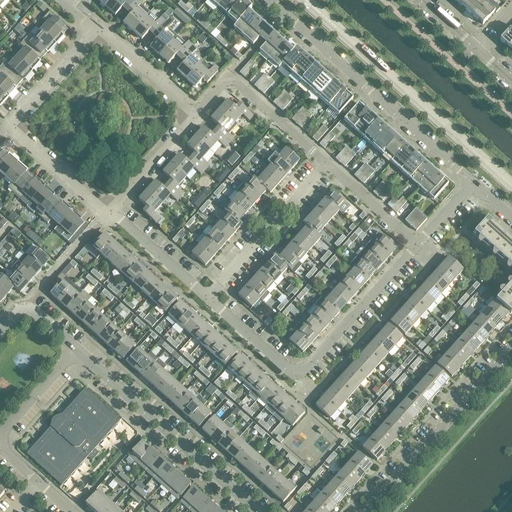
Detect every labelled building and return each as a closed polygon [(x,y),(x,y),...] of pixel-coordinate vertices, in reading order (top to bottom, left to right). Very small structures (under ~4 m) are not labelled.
[(128,0),(128,1),(126,0),(112,0),(105,7),(115,16),(124,6),(128,9),(136,0),(128,0)] [(132,31),(149,12),(140,4),(143,2),(141,0),(136,0),(128,9),(132,13),(123,23),(132,31)] [(224,0),(218,8),(227,16),(241,0),(224,0)] [(242,0),(241,0),(227,16),(236,24),(233,28),(252,7),(251,6),(251,5),(250,3),(249,3),(247,3),(246,1),(245,2),(242,0)] [(460,0),(458,3),(466,10),(475,0),(460,0)] [(482,0),(475,0),(466,10),(474,17),(486,4),(482,0)] [(495,10),(499,7),(493,0),(489,0),(489,1),(495,10)] [(21,8),(25,12),(30,7),(26,3),(21,8)] [(486,4),(474,17),(482,25),(495,11),(486,4)] [(252,7),(233,28),(243,36),(258,20),(254,17),(255,16),(254,15),(254,14),(253,12),(252,12),(250,12),(249,11),(252,7)] [(172,14),(186,25),(190,20),(177,9),(172,14)] [(155,33),(165,22),(161,17),(158,20),(149,12),(132,31),(142,40),(151,30),(155,33)] [(47,24),(41,31),(56,44),(58,42),(60,38),(67,30),(49,13),(42,20),(47,24)] [(258,20),(243,36),(252,45),(268,28),(267,27),(266,25),(266,24),(264,23),(263,23),(261,22),(261,23),(258,20)] [(159,55),(177,36),(168,28),(170,26),(165,22),(155,33),(159,37),(150,47),(159,55)] [(511,26),(500,40),(508,48),(511,43),(511,26)] [(30,33),(24,40),(43,57),(50,49),(52,48),(56,44),(41,31),(35,37),(30,33)] [(275,34),(259,51),(269,60),(284,43),(280,40),(281,40),(280,38),(280,37),(279,36),(278,35),(276,35),(275,34)] [(182,57),(192,46),(187,42),(185,44),(177,36),(159,55),(168,64),(178,54),(182,57)] [(43,57),(24,40),(18,46),(23,51),(17,57),(32,71),(33,70),(36,65),(43,57)] [(284,43),(269,60),(278,68),(297,47),(293,51),(293,50),(292,48),(292,47),(290,46),(289,47),(287,45),(287,46),(284,43)] [(192,46),(182,57),(186,61),(176,71),(186,80),(202,61),(194,53),(197,50),(192,46)] [(297,47),(278,68),(282,65),(291,73),(306,57),(303,54),(303,53),(302,52),(302,50),(301,49),(300,48),(298,48),(297,47)] [(224,58),(230,63),(233,59),(227,54),(224,58)] [(6,60),(0,67),(19,84),(26,76),(30,73),(32,71),(17,57),(11,64),(6,60)] [(306,57),(291,73),(300,81),(316,64),(315,63),(315,62),(314,61),(313,60),(311,60),(309,59),(306,57)] [(211,69),(202,61),(186,80),(195,88),(204,78),(209,82),(219,70),(214,66),(211,69)] [(255,65),(250,61),(239,73),(244,77),(255,65)] [(316,64),(300,81),(310,90),(324,73),(321,71),(322,70),(321,69),(320,67),(320,66),(318,65),(317,65),(316,64)] [(19,84),(0,67),(0,66),(0,90),(8,98),(9,97),(11,94),(12,92),(19,84)] [(324,73),(310,90),(319,98),(334,81),(333,80),(333,79),(332,77),(331,77),(330,77),(328,75),(328,76),(324,73)] [(265,74),(254,86),(258,90),(269,78),(265,74)] [(269,78),(258,90),(263,95),(274,82),(269,78)] [(334,81),(319,98),(328,107),(343,90),(340,87),(341,87),(339,85),(339,84),(338,83),(337,82),(336,82),(334,81)] [(343,90),(328,107),(338,115),(354,98),(352,97),(352,95),(351,94),(350,94),(348,94),(347,92),(346,93),(343,90)] [(277,107),(288,95),(284,91),(273,103),(277,107)] [(277,107),(282,111),(293,99),(288,95),(277,107)] [(227,101),(219,110),(234,124),(242,115),(249,121),(253,116),(241,106),(237,110),(227,101)] [(344,120),(353,129),(367,113),(364,111),(365,110),(363,108),(363,107),(363,106),(361,105),(360,105),(358,104),(344,120)] [(302,108),(292,120),(296,124),(307,112),(302,108)] [(237,127),(234,124),(219,110),(210,120),(221,129),(217,133),(229,143),(233,139),(229,135),(237,127)] [(307,112),(296,124),(301,128),(312,116),(307,112)] [(367,113),(353,129),(363,137),(377,121),(376,120),(376,118),(375,117),(374,117),(373,117),(371,115),(371,116),(367,113)] [(377,121),(363,137),(372,146),(386,130),(383,127),(384,127),(382,125),(382,124),(381,123),(380,122),(379,122),(377,121)] [(323,126),(312,138),(317,142),(328,130),(323,126)] [(203,128),(195,137),(210,150),(218,141),(225,148),(229,143),(217,133),(213,137),(203,128)] [(386,130),(372,146),(382,154),(396,138),(395,137),(395,135),(394,134),(393,134),(391,134),(390,132),(389,133),(386,130)] [(255,142),(259,137),(255,133),(250,138),(255,142)] [(335,137),(330,133),(319,145),(324,149),(335,137)] [(210,150),(195,137),(186,146),(197,156),(193,160),(205,170),(209,166),(202,159),(210,150)] [(396,138),(382,154),(391,163),(405,147),(402,144),(403,144),(401,142),(401,141),(400,140),(399,139),(398,139),(396,138)] [(346,147),(335,159),(340,163),(351,151),(346,147)] [(405,147),(391,163),(400,171),(415,155),(414,154),(414,152),(413,151),(412,151),(410,151),(409,149),(408,150),(405,147)] [(229,148),(223,157),(229,160),(235,152),(229,148)] [(286,149),(278,157),(292,169),(299,161),(286,149)] [(0,172),(5,177),(18,162),(15,159),(12,158),(4,151),(0,154),(0,172)] [(351,151),(340,163),(345,167),(355,155),(351,151)] [(238,161),(241,157),(236,153),(233,157),(238,161)] [(292,169),(278,157),(275,154),(268,162),(271,165),(285,177),(292,169)] [(179,155),(171,164),(186,177),(194,168),(201,175),(205,170),(193,160),(189,164),(179,155)] [(415,155),(400,171),(410,180),(424,164),(421,161),(421,160),(420,159),(420,158),(419,157),(418,156),(416,156),(415,155)] [(18,162),(5,177),(12,183),(8,188),(14,194),(31,175),(23,168),(20,164),(18,162)] [(186,177),(171,164),(162,173),(173,182),(169,186),(181,197),(185,192),(178,186),(186,177)] [(365,164),(354,176),(359,180),(369,168),(365,164)] [(424,164),(410,180),(419,188),(434,172),(433,171),(433,169),(432,168),(431,167),(429,167),(428,166),(427,167),(424,164)] [(285,177),(271,165),(264,173),(277,185),(285,177)] [(369,168),(359,180),(363,184),(374,172),(369,168)] [(277,185),(264,173),(260,170),(253,178),(270,193),(277,185)] [(434,172),(419,188),(433,201),(447,185),(440,178),(440,177),(439,176),(439,175),(438,173),(437,173),(435,173),(434,172)] [(39,182),(31,175),(14,194),(27,206),(31,201),(45,186),(41,183),(39,182)] [(270,193),(253,178),(246,186),(259,198),(266,191),(270,194),(270,193)] [(155,181),(147,191),(162,204),(170,195),(177,201),(181,197),(169,186),(165,191),(155,181)] [(384,181),(373,193),(378,197),(388,185),(384,181)] [(259,198),(246,186),(243,184),(236,192),(239,194),(252,206),(259,198)] [(388,185),(378,197),(382,201),(393,189),(388,185)] [(45,186),(31,201),(38,207),(34,212),(41,218),(58,199),(50,192),(50,191),(45,186)] [(162,204),(147,191),(138,200),(149,209),(145,214),(156,224),(161,219),(154,213),(162,204)] [(333,191),(325,199),(338,211),(346,203),(333,191)] [(252,206),(239,194),(231,202),(245,214),(252,206)] [(402,197),(392,209),(396,214),(407,202),(402,197)] [(66,206),(58,199),(41,218),(47,224),(51,219),(58,225),(72,210),(70,208),(66,206)] [(338,211),(325,199),(318,207),(331,219),(338,211)] [(245,214),(231,202),(224,210),(241,226),(242,225),(238,222),(245,214)] [(331,219),(318,207),(311,215),(324,227),(331,219)] [(416,209),(405,221),(416,231),(427,219),(416,209)] [(72,210),(58,225),(65,231),(61,236),(68,242),(85,223),(77,216),(76,214),(72,210)] [(241,226),(224,210),(224,211),(227,214),(221,222),(234,234),(241,226)] [(324,227),(311,215),(303,223),(320,238),(321,238),(317,235),(324,227)] [(364,222),(358,229),(362,232),(364,234),(369,228),(369,224),(372,221),(369,217),(364,222)] [(511,241),(487,219),(474,234),(511,268),(511,282),(496,301),(511,314),(511,312),(511,241)] [(234,234),(221,222),(213,230),(227,242),(234,234)] [(320,238),(303,223),(303,224),(306,227),(300,234),(313,246),(320,238)] [(227,242),(213,230),(206,238),(220,250),(227,242)] [(379,232),(371,240),(389,257),(397,248),(388,241),(391,238),(386,233),(383,236),(379,232)] [(92,247),(101,255),(113,241),(104,234),(92,247)] [(313,246),(300,234),(292,243),(306,255),(313,246)] [(220,250),(206,238),(199,246),(212,258),(220,250)] [(389,257),(371,240),(364,249),(382,265),(389,257)] [(113,241),(101,255),(109,262),(121,249),(113,241)] [(306,255),(292,243),(285,251),(299,263),(306,255)] [(212,258),(199,246),(191,254),(205,266),(212,258)] [(37,249),(29,257),(42,269),(49,260),(37,249)] [(121,249),(109,262),(117,269),(129,256),(121,249)] [(382,265),(364,249),(357,257),(375,273),(382,265)] [(299,263),(285,251),(278,258),(275,255),(274,255),(291,271),(294,273),(301,265),(299,263)] [(42,269),(29,257),(25,253),(18,261),(35,277),(42,269)] [(291,271),(274,255),(267,264),(281,276),(287,268),(291,271)] [(129,256),(117,269),(125,276),(137,263),(129,256)] [(375,273),(357,257),(350,265),(354,269),(368,281),(375,273)] [(463,270),(449,258),(441,266),(455,279),(463,270)] [(35,277),(18,261),(10,269),(15,273),(27,285),(35,277)] [(137,263),(125,276),(133,284),(145,270),(137,263)] [(281,276),(267,264),(260,272),(273,284),(281,276)] [(455,279),(441,266),(434,274),(448,287),(455,279)] [(306,270),(312,275),(318,270),(314,267),(310,272),(307,269),(306,270)] [(368,281),(354,269),(347,277),(360,289),(368,281)] [(145,270),(133,284),(141,291),(153,277),(145,270)] [(303,274),(306,276),(309,279),(312,275),(306,270),(303,274)] [(273,284),(260,272),(253,280),(266,292),(273,284)] [(323,275),(320,272),(315,277),(318,280),(323,275)] [(27,285),(15,273),(8,281),(0,274),(20,293),(27,285)] [(58,302),(74,285),(61,273),(52,284),(56,288),(50,294),(58,302)] [(20,293),(0,274),(0,289),(7,295),(14,287),(20,293)] [(448,287),(434,274),(427,282),(441,295),(448,287)] [(153,277),(141,291),(149,298),(161,285),(153,277)] [(360,289),(347,277),(340,285),(353,297),(360,289)] [(266,292),(253,280),(246,288),(259,300),(262,302),(269,294),(266,292)] [(441,295),(427,282),(419,290),(434,303),(441,295)] [(66,309),(82,292),(74,285),(58,302),(66,309)] [(161,285),(149,298),(157,305),(169,292),(161,285)] [(353,297),(340,285),(333,293),(346,305),(353,297)] [(259,300),(246,288),(238,296),(251,308),(259,300)] [(434,303),(419,290),(412,298),(426,311),(434,303)] [(74,316),(86,303),(91,298),(83,291),(82,292),(66,309),(74,316)] [(169,292),(157,305),(165,313),(177,299),(169,292)] [(346,305),(333,293),(325,301),(339,313),(346,305)] [(322,298),(315,306),(318,309),(331,321),(339,313),(325,301),(322,298)] [(426,311),(412,298),(405,306),(419,319),(426,311)] [(511,314),(496,301),(495,300),(488,308),(502,321),(509,313),(511,314)] [(180,302),(168,315),(176,323),(188,309),(180,302)] [(86,303),(74,316),(82,323),(94,310),(86,303)] [(419,319),(405,306),(398,314),(412,327),(419,319)] [(502,321),(488,308),(481,316),(495,329),(502,321)] [(188,309),(176,323),(184,330),(196,316),(188,309)] [(331,321),(318,309),(311,317),(324,329),(331,321)] [(94,310),(82,323),(91,331),(102,317),(94,310)] [(412,327),(398,314),(390,323),(404,335),(412,327)] [(196,316),(184,330),(192,337),(204,324),(196,316)] [(481,316),(473,324),(488,337),(495,329),(481,316)] [(102,317),(91,331),(99,338),(111,324),(102,317)] [(324,329),(311,317),(304,325),(317,337),(324,329)] [(317,337),(304,325),(300,322),(293,330),(296,333),(310,345),(317,337)] [(111,324),(99,338),(107,345),(119,332),(111,324)] [(204,324),(192,337),(200,344),(212,331),(204,324)] [(473,324),(466,332),(480,345),(488,337),(473,324)] [(402,338),(388,325),(381,333),(395,346),(402,338)] [(212,331),(200,344),(208,351),(220,338),(212,331)] [(119,332),(107,345),(115,352),(127,339),(119,332)] [(466,332),(459,340),(473,353),(480,345),(466,332)] [(310,345),(296,333),(289,342),(302,353),(310,345)] [(395,346),(381,333),(373,341),(388,354),(395,346)] [(220,338),(208,351),(216,359),(228,345),(220,338)] [(127,339),(115,352),(123,360),(135,346),(127,339)] [(459,340),(452,348),(466,361),(473,353),(459,340)] [(388,354),(373,341),(366,349),(380,362),(388,354)] [(228,345),(216,359),(225,366),(237,353),(228,345)] [(452,348),(445,356),(459,369),(466,361),(452,348)] [(138,349),(126,362),(134,370),(146,356),(138,349)] [(380,362),(366,349),(359,357),(373,370),(380,362)] [(239,355),(227,368),(236,376),(248,362),(239,355)] [(146,356),(134,370),(142,377),(154,363),(146,356)] [(459,369),(445,356),(437,365),(451,378),(459,369)] [(373,370),(359,357),(352,366),(366,378),(373,370)] [(150,384),(162,371),(166,366),(158,359),(154,363),(142,377),(150,384)] [(248,362),(236,376),(244,383),(256,370),(248,362)] [(366,378),(352,366),(344,374),(359,386),(366,378)] [(435,367),(427,375),(442,388),(449,380),(435,367)] [(256,370),(244,383),(252,390),(264,377),(256,370)] [(162,371),(150,384),(158,391),(170,378),(162,371)] [(359,386),(344,374),(337,382),(352,394),(359,386)] [(442,388),(427,375),(420,383),(434,396),(442,388)] [(264,377),(252,390),(260,397),(272,384),(264,377)] [(170,378),(158,391),(166,398),(178,385),(170,378)] [(352,394),(337,382),(330,390),(344,403),(352,394)] [(434,396),(420,383),(413,391),(427,404),(434,396)] [(272,384),(260,397),(268,405),(280,391),(272,384)] [(178,385),(166,398),(174,406),(186,392),(178,385)] [(182,413),(198,395),(190,388),(186,392),(174,406),(182,413)] [(85,389),(79,395),(61,416),(60,415),(60,416),(57,416),(55,417),(54,418),(52,420),(51,422),(51,424),(51,426),(50,427),(50,428),(26,454),(61,486),(120,421),(85,389)] [(344,403),(330,390),(323,398),(326,400),(337,411),(344,403)] [(286,400),(288,398),(280,391),(268,405),(264,409),(272,416),(276,412),(286,400)] [(427,404),(413,391),(405,399),(420,412),(427,404)] [(198,395),(182,413),(190,420),(202,407),(206,402),(198,395)] [(288,398),(286,400),(276,412),(284,419),(296,406),(288,398)] [(337,411),(326,400),(323,398),(315,406),(330,419),(337,411)] [(420,412),(405,399),(398,407),(413,420),(420,412)] [(296,406),(284,419),(292,426),(304,413),(296,406)] [(202,407),(190,420),(199,428),(211,414),(202,407)] [(413,420),(398,407),(391,415),(405,428),(413,420)] [(405,428),(391,415),(384,423),(398,436),(405,428)] [(214,417),(202,430),(210,438),(222,424),(214,417)] [(222,424),(210,438),(218,445),(230,432),(234,427),(226,420),(222,424)] [(337,430),(341,434),(346,434),(354,425),(350,422),(346,427),(342,424),(337,430)] [(398,436),(384,423),(377,431),(391,444),(398,436)] [(391,444),(377,431),(369,440),(384,452),(391,444)] [(230,432),(218,445),(226,452),(238,439),(230,432)] [(238,439),(226,452),(234,459),(246,446),(238,439)] [(384,452),(369,440),(362,448),(376,461),(384,452)] [(128,456),(137,463),(150,449),(141,442),(128,456)] [(246,446),(234,459),(242,467),(254,453),(246,446)] [(150,449),(137,463),(145,471),(158,456),(150,449)] [(254,453),(242,467),(250,474),(262,460),(254,453)] [(358,453),(350,461),(365,474),(372,466),(358,453)] [(158,456),(145,471),(153,478),(166,464),(158,456)] [(262,460),(250,474),(258,481),(270,468),(262,460)] [(365,474),(350,461),(343,469),(357,482),(365,474)] [(166,464),(153,478),(161,485),(174,471),(166,464)] [(270,468),(258,481),(266,488),(278,475),(270,468)] [(357,482),(343,469),(336,477),(350,490),(357,482)] [(174,471),(161,485),(169,492),(182,478),(174,471)] [(278,475),(266,488),(274,495),(286,482),(278,475)] [(350,490),(336,477),(329,486),(343,498),(350,490)] [(182,478),(169,492),(178,500),(190,486),(182,478)] [(286,482),(274,495),(283,503),(295,490),(286,482)] [(343,498),(329,486),(321,494),(336,506),(343,498)] [(193,488),(180,502),(188,509),(201,495),(193,488)] [(85,504),(93,511),(106,498),(98,490),(85,504)] [(330,511),(336,506),(321,494),(314,502),(325,511),(330,511)] [(201,495),(188,509),(190,511),(200,511),(209,502),(201,495)] [(106,498),(93,511),(107,511),(114,505),(106,498)] [(209,502),(200,511),(215,511),(217,510),(209,502)] [(325,511),(314,502),(307,510),(309,511),(325,511)]
